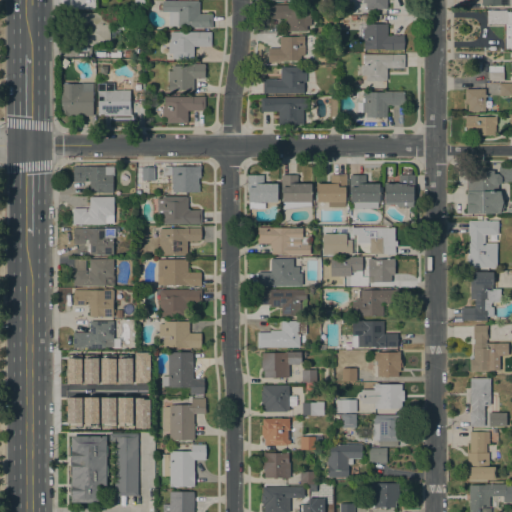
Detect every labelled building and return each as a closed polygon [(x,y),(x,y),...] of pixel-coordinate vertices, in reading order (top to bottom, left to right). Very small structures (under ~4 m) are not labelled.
[(386,0),(386,8),(357,9),(357,0),(386,0)] [(199,1),(199,14),(212,14),(212,28),(193,28),(193,26),(178,26),(168,26),(168,12),(162,12),(162,9),(158,9),(158,4),(162,4),(162,1),(199,1)] [(310,5),(311,25),(307,25),(307,31),(286,31),(286,18),(268,18),(268,5),(310,5)] [(506,10),(506,12),(511,11),(511,49),(510,50),(510,48),(504,49),(504,23),(487,24),(486,10),(506,10)] [(109,44),(98,44),(98,45),(84,45),(84,25),(76,25),(76,12),(108,12),(107,25),(109,25),(109,44)] [(386,24),(386,36),(403,36),(403,50),(384,50),(384,49),(367,49),(367,50),(363,50),(364,39),(361,39),(361,29),(365,29),(365,24),(386,24)] [(211,32),(211,46),(193,46),(193,58),(172,58),(172,53),(168,53),(168,42),(170,42),(170,32),(211,32)] [(305,36),(305,55),(300,55),(300,60),(280,60),(280,62),(268,62),(268,48),(279,48),(279,36),(305,36)] [(363,54),(404,54),(404,68),(391,68),(387,68),(387,81),(366,81),(366,75),(356,75),(356,65),(363,65),(363,54)] [(188,65),(193,65),(193,64),(204,64),(204,78),(193,78),(193,89),(173,90),(168,90),(168,81),(167,81),(167,70),(172,70),(172,66),(188,65)] [(262,79),(280,79),(280,66),(301,66),(302,72),(306,72),(306,82),(303,82),(303,93),(262,93),(262,79)] [(488,80),(488,66),(503,66),(503,80),(488,80)] [(67,116),(67,115),(63,115),(63,116),(61,116),(61,92),(60,92),(60,83),(76,84),(76,83),(92,83),(92,91),(93,91),(93,116),(67,116)] [(104,115),(104,114),(100,114),(100,115),(98,115),(98,92),(97,92),(97,83),(114,83),(114,90),(129,90),(129,100),(131,100),(131,115),(104,115)] [(511,83),(511,95),(499,95),(499,83),(511,83)] [(485,89),(485,94),(486,94),(486,97),(490,97),(490,109),(485,109),(485,111),(468,111),(468,103),(464,103),(464,89),(485,89)] [(387,117),(366,117),(366,112),(357,112),(357,102),(362,102),(362,98),(364,98),(364,91),(367,91),(367,92),(384,92),(384,91),(403,91),(403,105),(391,105),(387,105),(387,117)] [(205,97),(205,110),(187,110),(187,123),(166,123),(166,117),(156,117),(156,107),(164,107),(164,96),(205,97)] [(303,97),(303,125),(280,125),(280,123),(278,123),(278,111),(273,111),(260,111),(260,98),(303,97)] [(337,116),(329,116),(329,98),(337,98),(337,116)] [(477,116),(477,117),(494,117),(494,115),(496,115),(496,124),(495,124),(495,135),(480,135),(480,134),(465,134),(465,116),(477,116)] [(467,213),(466,170),(493,170),(493,173),(499,173),(499,166),(505,166),(505,165),(511,165),(511,166),(511,181),(507,181),(506,182),(502,182),(501,182),(498,185),(498,191),(500,191),(501,197),(503,197),(503,203),(504,205),(504,208),(503,208),(503,212),(500,212),(500,213),(467,213)] [(114,175),(112,175),(112,193),(89,192),(89,181),(88,181),(88,178),(85,178),(85,181),(73,181),(73,166),(88,166),(114,166),(114,175)] [(199,192),(172,192),(172,183),(171,183),(171,175),(170,175),(170,166),(197,166),(201,166),(201,173),(200,173),(200,177),(198,177),(198,183),(199,183),(199,192)] [(154,180),(141,180),(141,167),(154,167),(154,180)] [(316,183),(330,183),(330,174),(333,174),(333,175),(346,175),(346,188),(345,188),(345,207),(328,207),(328,201),(316,201),(316,183)] [(264,209),(249,209),(249,202),(248,202),(248,186),(247,186),(247,175),(263,175),(263,183),(277,183),(277,201),(264,201),(264,209)] [(283,187),(281,187),(281,175),(297,175),(297,183),(311,183),(311,206),(283,208),(283,202),(282,202),(283,187)] [(353,208),(353,202),(350,202),(350,187),(349,187),(349,175),(365,175),(365,183),(379,184),(379,187),(382,187),(382,192),(381,192),(381,200),(379,200),(379,202),(377,202),(377,208),(353,208)] [(398,183),(398,175),(414,175),(414,192),(413,192),(413,202),(411,202),(411,206),(397,206),(397,202),(384,202),(384,183),(398,183)] [(162,224),(162,223),(159,223),(159,220),(157,220),(157,199),(162,199),(162,196),(186,196),(186,197),(188,197),(188,209),(190,209),(190,210),(201,210),(201,224),(162,224)] [(113,197),(113,204),(115,204),(115,207),(113,207),(113,223),(105,223),(105,224),(73,224),(73,208),(86,208),(86,212),(87,212),(87,208),(89,208),(89,197),(113,197)] [(497,267),(467,267),(467,255),(468,255),(468,243),(470,243),(470,235),(468,235),(468,220),(483,220),(483,219),(486,219),(486,220),(498,220),(498,234),(485,234),(485,243),(496,243),(497,267)] [(160,254),(160,245),(159,245),(159,228),(184,228),(184,227),(201,227),(201,241),(187,241),(187,254),(160,254)] [(302,227),(302,237),(310,237),(310,254),(271,254),(271,248),(270,248),(270,243),(257,243),(257,227),(302,227)] [(380,227),(380,236),(383,236),(383,227),(394,227),(394,242),(383,242),(383,245),(394,245),(395,254),(381,254),(369,254),(369,253),(367,253),(364,252),(362,250),(360,248),(359,246),(359,243),(357,243),(357,235),(352,235),(352,227),(380,227)] [(115,228),(115,237),(113,237),(113,255),(90,254),(90,243),(73,243),(73,228),(115,228)] [(362,270),(349,270),(349,257),(361,257),(362,270)] [(74,258),(85,258),(85,270),(74,270),(74,258)] [(257,272),(270,272),(270,259),(293,258),(293,266),(299,266),(299,273),(302,273),(302,285),(257,286),(257,272)] [(113,259),(113,275),(114,275),(114,285),(105,285),(73,285),(73,270),(74,270),(85,270),(86,270),(86,274),(88,274),(88,270),(89,270),(89,259),(113,259)] [(157,259),(188,259),(188,272),(201,272),(201,285),(188,285),(164,285),(164,288),(158,288),(158,276),(157,276),(157,259)] [(368,259),(373,259),(394,259),(394,269),(393,269),(393,273),(391,273),(391,282),(372,282),(372,278),(368,278),(368,259)] [(492,289),(500,289),(500,302),(492,301),(490,303),(490,307),(493,307),(493,316),(486,316),(486,319),(460,318),(461,307),(474,307),(474,299),(470,299),(470,281),(472,281),(472,272),(493,272),(492,289)] [(89,316),(90,305),(88,305),(88,301),(85,301),(85,305),(73,305),(73,290),(103,290),(103,288),(114,289),(114,300),(113,300),(112,317),(89,316)] [(201,289),(201,302),(187,302),(186,316),(160,316),(160,307),(159,307),(159,291),(160,291),(160,289),(201,289)] [(306,289),(306,300),(299,300),(299,315),(281,316),(281,307),(270,307),(270,305),(258,305),(258,289),(306,289)] [(383,316),(364,316),(352,316),(352,301),(355,301),(355,289),(362,289),(362,290),(394,290),(394,289),(398,289),(399,304),(383,304),(383,316)] [(383,333),(397,333),(397,347),(385,347),(379,347),(351,347),(351,335),(352,335),(352,320),(362,320),(362,321),(383,321),(383,333)] [(113,321),(113,338),(120,338),(120,347),(113,347),(113,349),(80,348),(80,347),(73,347),(73,332),(90,332),(90,321),(113,321)] [(189,321),(189,333),(201,333),(201,348),(186,348),(186,347),(163,347),(163,336),(158,336),(158,324),(163,324),(163,321),(189,321)] [(257,347),(257,332),(270,332),(270,330),(281,330),(281,321),(306,321),(306,334),(299,334),(299,347),(257,347)] [(507,355),(499,355),(499,370),(485,370),(485,371),(469,371),(469,359),(473,359),(473,343),(474,343),(474,339),(472,339),(472,328),(487,328),(487,343),(508,343),(507,355)] [(301,351),(305,351),(305,357),(301,358),(301,362),(299,362),(299,364),(288,364),(288,377),(264,377),(264,370),(262,370),(262,367),(261,367),(261,360),(262,360),(261,352),(301,351)] [(378,351),(378,352),(397,352),(397,351),(400,351),(400,360),(402,360),(402,367),(400,367),(400,370),(398,370),(398,376),(372,376),(372,359),(374,359),(374,351),(378,351)] [(148,352),(133,352),(134,382),(149,382),(148,352)] [(192,379),(203,379),(203,394),(190,394),(190,387),(168,387),(161,387),(161,376),(168,376),(168,352),(192,352),(192,379)] [(129,356),(129,366),(138,366),(137,376),(134,376),(134,377),(115,377),(115,375),(111,375),(111,362),(115,362),(115,356),(129,356)] [(80,358),(66,358),(66,383),(81,383),(80,358)] [(83,383),(97,383),(97,358),(83,358),(83,383)] [(114,358),(99,358),(100,383),(115,383),(114,358)] [(356,380),(342,381),(342,368),(356,368),(356,380)] [(316,382),(301,382),(301,369),(316,369),(316,382)] [(491,378),(491,385),(490,385),(490,405),(484,405),(484,426),(469,426),(469,412),(470,412),(470,405),(469,405),(469,378),(491,378)] [(361,389),(364,389),(364,383),(370,383),(370,389),(374,389),(374,383),(379,383),(379,384),(402,384),(402,400),(401,400),(401,408),(374,408),(374,403),(361,403),(361,391),(361,389)] [(289,411),(264,412),(264,405),(262,405),(262,402),(261,402),(261,392),(262,392),(262,385),(289,385),(289,396),(296,395),(296,405),(289,405),(289,411)] [(134,393),(133,404),(137,404),(137,410),(134,413),(134,414),(117,414),(117,409),(114,409),(114,405),(117,405),(117,393),(134,393)] [(81,397),(66,397),(66,425),(81,425),(81,397)] [(97,397),(82,397),(83,424),(97,424),(97,397)] [(114,397),(100,397),(99,425),(114,425),(114,397)] [(168,405),(191,405),(191,398),(205,398),(205,405),(206,405),(206,413),(193,413),(193,424),(194,424),(194,438),(193,438),(193,440),(169,440),(169,431),(166,430),(164,428),(163,426),(162,423),(162,414),(162,411),(164,409),(166,406),(168,405)] [(356,412),(334,412),(335,407),(336,407),(336,399),(356,400),(356,412)] [(301,415),(302,402),(315,402),(315,401),(323,401),(323,415),(301,415)] [(341,413),(356,413),(356,427),(341,427),(341,413)] [(506,413),(505,426),(488,426),(488,413),(506,413)] [(378,441),(378,440),(373,440),(373,424),(373,415),(401,415),(401,441),(378,441)] [(140,418),(153,418),(153,431),(140,431),(140,418)] [(262,418),(289,418),(289,428),(290,428),(290,429),(291,429),(291,440),(290,440),(290,444),(287,444),(287,445),(264,445),(264,438),(262,438),(262,435),(261,435),(261,425),(262,425),(262,418)] [(467,480),(467,453),(469,453),(469,432),(489,432),(489,443),(486,443),(486,452),(488,452),(488,467),(494,467),(495,480),(467,480)] [(137,496),(114,496),(114,441),(109,441),(109,433),(137,433),(137,496)] [(99,502),(71,503),(71,493),(70,493),(70,486),(71,486),(71,476),(69,476),(69,465),(71,465),(71,455),(70,455),(70,445),(71,445),(71,436),(106,436),(106,445),(107,445),(108,476),(106,476),(106,485),(98,485),(99,502)] [(300,449),(300,436),(314,436),(318,436),(318,442),(314,442),(314,449),(300,449)] [(169,476),(161,476),(161,454),(169,454),(169,451),(191,451),(191,444),(205,444),(205,460),(194,460),(194,486),(169,486),(169,476)] [(329,455),(329,444),(361,444),(361,457),(352,457),(352,464),(347,464),(348,477),(327,477),(327,455),(329,455)] [(386,447),(386,462),(369,462),(368,447),(386,447)] [(264,478),(264,472),(263,472),(263,469),(261,469),(261,460),(263,460),(263,452),(265,452),(265,453),(286,453),(285,452),(288,452),(288,462),(289,462),(289,478),(264,478)] [(314,471),(314,484),(299,484),(299,471),(314,471)] [(370,482),(375,482),(375,483),(398,483),(398,501),(395,501),(395,507),(370,507),(370,482)] [(468,511),(468,485),(484,485),(484,484),(511,484),(511,502),(504,502),(502,502),(502,496),(488,496),(488,507),(481,507),(481,511),(468,511)] [(303,486),(303,497),(289,497),(289,511),(264,511),(264,506),(262,506),(262,503),(260,503),(261,493),(262,493),(262,486),(303,486)] [(193,491),(193,511),(162,511),(162,504),(169,504),(169,491),(193,491)] [(322,511),(322,499),(300,500),(300,511),(322,511)] [(353,503),(353,511),(339,511),(339,503),(353,503)]
